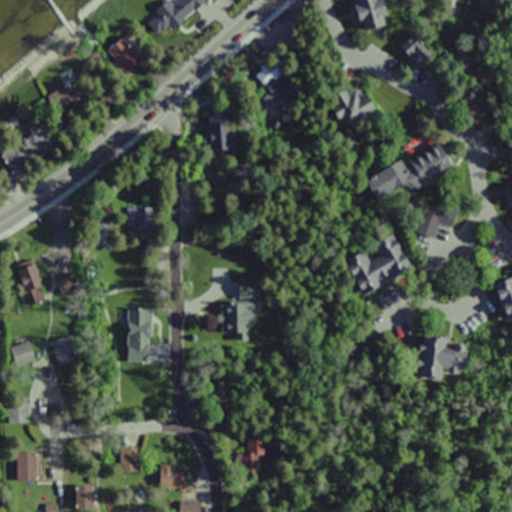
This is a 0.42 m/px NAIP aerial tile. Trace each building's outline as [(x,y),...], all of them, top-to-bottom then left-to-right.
[(382,25),(374,0),(345,0),(357,34),(382,25)] [(423,63),(406,44),(397,52),(413,71),(423,63)] [(331,99),(341,124),(371,112),(361,87),(331,99)] [(225,124),(208,124),(208,149),(225,149),(225,124)] [(20,137),(22,156),(50,153),(48,134),(20,137)] [(448,167),(435,144),(365,181),(378,205),(448,167)] [(129,232),(146,232),(146,208),(129,208),(129,232)] [(448,226),(451,216),(424,210),(418,237),(433,241),(437,224),(448,226)] [(406,270),(389,240),(377,246),(374,240),(337,260),(358,297),(406,270)] [(207,275),(234,275),(234,258),(207,258),(207,275)] [(23,306),(44,301),(36,263),(14,268),(23,306)] [(509,320),(511,318),(511,273),(493,282),(509,320)] [(221,330),(241,330),(241,303),(221,303),(221,330)] [(458,373),(459,339),(419,338),(418,372),(458,373)] [(34,359),(27,341),(7,348),(15,367),(34,359)] [(147,342),(123,342),(123,364),(147,364),(147,342)] [(29,423),(28,403),(7,403),(8,424),(29,423)] [(118,448),(118,472),(141,472),(141,448),(118,448)] [(37,453),(15,453),(15,481),(37,481),(37,453)] [(185,490),(185,467),(156,467),(156,490),(185,490)] [(69,488),(74,510),(91,506),(86,484),(69,488)] [(178,511),(198,511),(199,502),(178,502),(178,511)]
